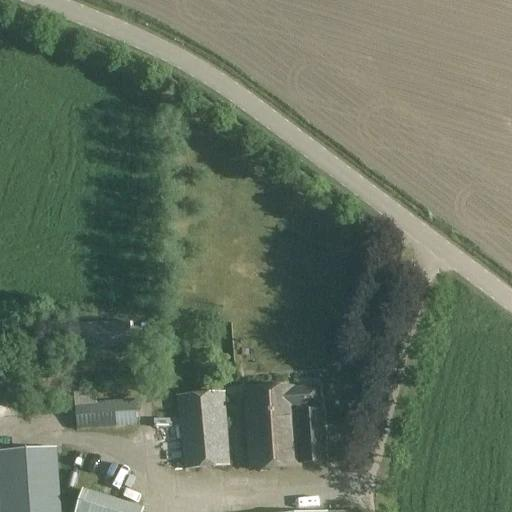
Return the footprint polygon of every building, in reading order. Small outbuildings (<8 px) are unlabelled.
[(131,322),(76,324),(77,348),(132,346),(131,322)] [(224,380),(179,383),(185,469),(229,466),(224,380)] [(319,387),(245,393),(251,470),(300,466),(300,464),(326,462),(322,405),(320,405),(319,387)] [(135,400),(75,404),(77,428),(137,424),(135,400)] [(62,511),(58,448),(0,452),(0,511),(62,511)] [(85,491),(78,511),(140,511),(142,509),(85,491)]
